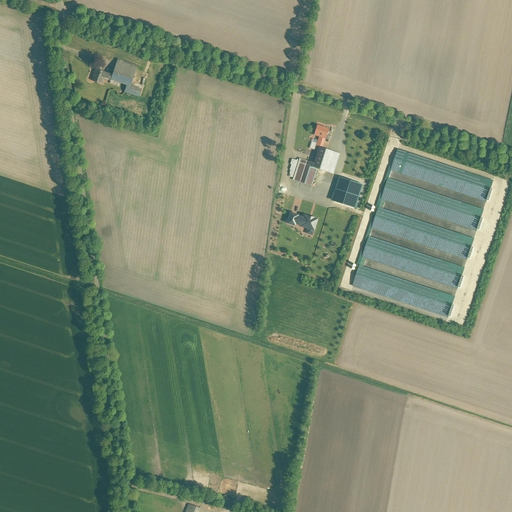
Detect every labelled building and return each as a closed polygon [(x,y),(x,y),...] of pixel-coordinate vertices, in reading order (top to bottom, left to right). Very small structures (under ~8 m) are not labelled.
[(100,84),(101,78),(124,84),(122,92),(138,96),(140,86),(131,84),(136,66),(114,60),(110,73),(93,68),(90,81),(100,84)] [(317,124),(313,134),(318,136),(325,139),(329,128),(317,124)] [(325,139),(318,136),(313,151),(316,152),(313,162),(299,158),(292,180),(311,186),(317,169),(333,174),(340,153),(322,147),(325,139)] [(390,177),(392,171),(486,202),(487,198),(488,199),(492,187),(491,187),(493,180),(397,148),(391,166),(389,165),(353,273),(356,274),(352,286),(447,317),(448,314),(449,315),(453,303),(452,303),(454,296),(364,266),(367,258),(456,288),(457,285),(459,286),(463,274),(462,274),(464,267),(371,236),(373,229),(467,260),(468,257),(469,257),(473,245),(472,245),(474,238),(383,208),(386,201),(477,231),(478,227),(479,228),(483,216),(482,216),(484,209),(390,177)] [(338,191),(335,203),(354,209),(357,197),(338,191)] [(303,214),(302,216),(289,212),(285,224),(294,227),(295,225),(307,229),(305,233),(312,236),(318,219),(303,214)] [(201,511),(203,508),(189,503),(185,511),(201,511)]
